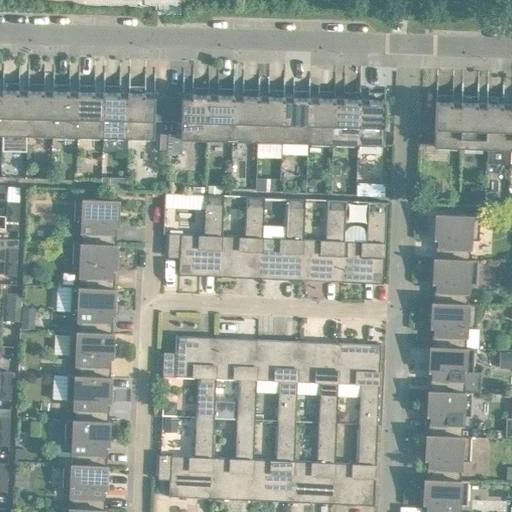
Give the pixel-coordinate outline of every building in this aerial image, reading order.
[(2,135),(27,136),(28,93),(27,93),(19,93),(19,90),(2,90),(2,92),(3,93),(2,135)] [(27,136),(52,136),(53,94),(52,94),(44,93),(44,91),(27,90),(27,93),(28,93),(27,136)] [(52,136),(78,137),(79,94),(77,94),(69,94),(69,91),(52,91),(52,94),(53,94),(52,136)] [(78,137),(103,137),(104,95),(102,95),(95,95),(95,92),(77,92),(77,94),(79,94),(78,137)] [(103,137),(128,138),(129,96),(128,95),(120,95),(120,93),(102,92),(102,95),(104,95),(103,137)] [(129,96),(128,138),(154,139),(155,96),(145,96),(145,93),(128,93),(128,95),(129,96)] [(183,139),(207,140),(208,98),(209,98),(209,95),(192,94),(192,97),(182,97),(181,135),(181,139),(183,139)] [(207,140),(232,141),(233,98),(235,98),(235,96),(217,95),(217,98),(209,98),(208,98),(207,140)] [(232,141),(257,141),(258,99),(260,99),(260,96),(242,96),(242,99),(235,98),(233,98),(232,141)] [(257,141),(282,142),(284,100),(285,100),(285,97),(268,97),(267,99),(260,99),(258,99),(257,141)] [(282,142),(307,143),(309,100),(310,101),(310,98),(293,97),(293,100),(285,100),(284,100),(282,142)] [(307,143),(333,144),(334,101),(335,101),(335,99),(318,98),(318,101),(310,101),(309,100),(307,143)] [(333,144),(358,144),(359,102),(360,102),(361,99),(343,99),(343,101),(335,101),(334,101),(333,144)] [(359,102),(358,144),(384,145),(385,100),(368,100),(368,102),(360,102),(359,102)] [(434,147),(460,148),(462,105),(460,105),(453,105),(453,102),(436,102),(434,147)] [(460,148),(485,149),(487,106),(485,106),(478,106),(478,103),(460,103),(460,105),(462,105),(460,148)] [(485,149),(510,150),(511,107),(503,107),(503,104),(485,104),(485,106),(487,106),(485,149)] [(156,132),(155,150),(167,150),(168,135),(168,133),(156,132)] [(167,150),(167,154),(182,154),(183,139),(181,139),(181,135),(168,135),(167,150)] [(341,163),(333,163),(333,173),(341,173),(341,163)] [(115,177),(115,191),(126,191),(127,178),(115,177)] [(257,178),(256,191),(266,191),(266,178),(257,178)] [(445,195),(445,180),(429,180),(429,195),(445,195)] [(372,184),(372,196),(385,196),(385,184),(372,184)] [(208,186),(208,194),(220,195),(220,186),(208,186)] [(470,188),(470,198),(482,198),(482,188),(470,188)] [(166,193),(165,208),(171,208),(205,209),(206,195),(166,193)] [(219,277),(221,236),(223,195),(206,195),(205,209),(204,235),(170,234),(169,255),(179,256),(178,276),(179,276),(179,275),(200,276),(200,271),(216,271),(216,276),(219,277)] [(259,279),(260,279),(262,237),(264,197),(244,196),(243,237),(221,236),(219,277),(220,277),(241,277),(241,272),(257,273),(257,278),(259,278),(259,279)] [(300,281),(301,281),(303,239),(304,199),(285,198),(284,238),(262,237),(260,279),(261,279),(261,278),(282,279),(282,274),(298,275),(298,280),(300,280),(300,281)] [(82,224),(81,243),(81,244),(113,245),(114,225),(118,225),(119,201),(75,199),(74,223),(82,224)] [(342,282),(343,241),(345,201),(326,200),(324,240),(303,239),(301,281),(302,281),(302,280),(323,281),(323,276),(338,277),(338,282),(341,282),(341,283),(342,282)] [(7,202),(6,216),(19,216),(20,202),(7,202)] [(343,241),(342,282),(342,283),(342,282),(363,283),(364,278),(379,279),(379,283),(382,283),(382,284),(383,284),(387,202),(367,202),(365,242),(343,241)] [(439,239),(438,258),(438,259),(470,261),(470,260),(471,240),(479,241),(480,216),(436,214),(435,239),(439,239)] [(19,216),(6,216),(5,230),(18,230),(19,216)] [(80,268),(79,287),(79,288),(111,289),(112,269),(116,269),(117,245),(113,245),(81,244),(81,243),(73,243),(72,268),(80,268)] [(5,247),(4,261),(17,262),(18,248),(5,247)] [(437,283),(436,303),(468,305),(468,304),(469,284),(477,285),(478,260),(470,260),(470,261),(438,259),(438,258),(434,258),(433,283),(437,283)] [(17,262),(4,261),(4,275),(17,276),(17,262)] [(24,274),(23,283),(31,283),(32,275),(24,274)] [(78,312),(77,332),(109,334),(109,333),(110,313),(118,314),(118,301),(114,301),(115,289),(111,289),(79,288),(79,287),(71,287),(70,312),(78,312)] [(3,293),(2,307),(15,307),(16,293),(3,293)] [(435,327),(435,347),(434,348),(466,349),(466,348),(467,329),(475,329),(476,304),(468,304),(468,305),(436,303),(432,302),(432,327),(435,327)] [(15,307),(2,307),(2,321),(15,321),(15,307)] [(22,308),(21,328),(35,329),(35,308),(22,308)] [(76,356),(76,376),(75,376),(107,378),(107,377),(108,358),(116,358),(116,345),(113,345),(113,333),(109,333),(109,334),(77,332),(69,331),(68,356),(76,356)] [(198,378),(196,418),(213,419),(215,378),(217,337),(216,337),(216,338),(213,337),(213,343),(197,342),(198,337),(177,336),(177,335),(175,335),(174,355),(165,354),(164,376),(198,378)] [(235,420),(254,420),(256,380),(258,339),(257,339),(254,339),(254,344),(238,344),(239,339),(218,338),(218,337),(217,337),(215,378),(237,379),(235,420)] [(276,421),(295,422),(297,382),(298,340),(298,341),(295,341),(295,346),(279,345),(279,340),(258,339),(256,380),(278,381),(276,421)] [(317,423),(336,424),(337,384),(339,342),(338,342),(338,343),(336,343),(335,348),(320,347),(320,342),(299,341),(299,340),(298,340),(297,382),(318,383),(317,423)] [(359,385),(357,425),(377,426),(381,344),(379,344),(379,345),(377,344),(376,349),(361,349),(361,344),(340,343),(340,342),(339,342),(337,384),(359,385)] [(433,371),(433,391),(433,392),(464,393),(464,392),(465,373),(473,373),(474,348),(466,348),(466,349),(434,348),(435,347),(431,347),(430,371),(433,371)] [(0,371),(0,385),(12,386),(12,372),(0,371)] [(74,400),(74,420),(74,421),(105,422),(105,421),(106,402),(114,402),(114,389),(111,389),(111,377),(107,377),(107,378),(75,376),(76,376),(68,375),(66,400),(74,400)] [(12,386),(0,385),(0,399),(11,400),(12,386)] [(432,416),(431,435),(431,436),(463,437),(463,436),(463,417),(471,417),(472,393),(464,392),(464,393),(433,392),(433,391),(429,391),(428,415),(432,416)] [(165,404),(164,414),(176,414),(176,404),(165,404)] [(340,413),(340,421),(348,422),(348,413),(340,413)] [(0,417),(0,431),(10,432),(10,418),(0,417)] [(210,499),(212,457),(213,419),(196,418),(195,457),(160,455),(159,477),(169,477),(168,497),(170,497),(191,497),(191,492),(207,493),(207,498),(209,498),(209,499),(210,499)] [(164,418),(163,431),(177,432),(177,418),(164,418)] [(73,445),(72,464),(72,465),(103,466),(103,465),(104,446),(108,446),(109,421),(105,421),(105,422),(74,421),(74,420),(66,419),(65,444),(73,445)] [(216,419),(215,429),(221,429),(225,425),(225,420),(216,419)] [(250,501),(251,501),(252,459),(254,420),(235,420),(233,458),(212,457),(210,499),(211,499),(211,498),(232,499),(232,494),(248,495),(247,500),(250,500),(250,501)] [(291,503),(293,461),(295,422),(276,421),(274,460),(252,459),(251,501),(252,501),(252,500),(273,501),(273,496),(288,497),(288,502),(291,502),(291,503)] [(331,504),(332,504),(334,463),(336,424),(317,423),(315,462),(293,461),(291,503),(292,503),(292,502),(313,503),(314,498),(329,498),(329,503),(331,503),(331,504)] [(334,463),(332,504),(333,504),(354,504),(354,499),(370,500),(370,505),(372,505),(372,506),(374,506),(377,426),(357,425),(356,463),(334,463)] [(10,432),(0,431),(0,445),(9,446),(10,432)] [(430,460),(429,479),(429,480),(461,481),(462,461),(470,461),(471,437),(463,436),(463,437),(431,436),(431,435),(427,435),(426,460),(430,460)] [(0,463),(0,477),(8,477),(8,464),(0,463)] [(71,489),(70,508),(70,509),(102,510),(102,509),(102,490),(106,490),(107,466),(103,465),(103,466),(72,465),(72,464),(64,464),(63,489),(71,489)] [(24,473),(15,474),(15,486),(25,486),(24,473)] [(427,511),(459,511),(460,506),(468,506),(469,481),(461,481),(429,480),(429,479),(425,479),(425,491),(421,491),(420,504),(428,504),(427,511)]
